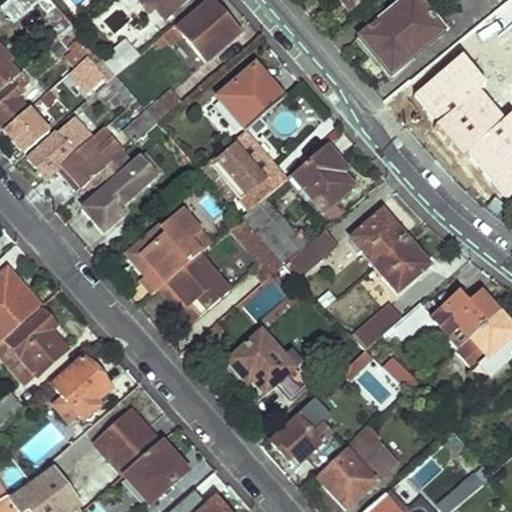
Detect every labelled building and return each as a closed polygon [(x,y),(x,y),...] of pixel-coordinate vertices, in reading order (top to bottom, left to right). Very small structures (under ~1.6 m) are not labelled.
[(46,0),(10,0),(0,8),(15,24),(38,4),(47,15),(54,8),(46,0)] [(188,0),(159,0),(171,14),(188,0)] [(339,0),(349,11),(362,0),(339,0)] [(444,33),(417,0),(406,0),(358,38),(371,55),(373,53),(392,76),(444,33)] [(178,32),(174,28),(140,57),(132,64),(136,70),(167,44),(171,48),(183,38),(205,63),(238,35),(210,2),(178,32)] [(72,43),(67,36),(62,41),(68,46),(72,43)] [(95,54),(83,40),(69,51),(72,53),(67,59),(77,70),(95,54)] [(125,41),(101,61),(105,65),(107,68),(116,78),(132,64),(140,57),(125,41)] [(0,48),(0,93),(19,78),(8,65),(13,63),(0,48)] [(101,61),(95,54),(77,70),(71,75),(88,94),(105,80),(97,71),(105,65),(101,61)] [(461,58),(413,98),(434,129),(438,125),(465,156),(460,160),(506,202),(511,197),(511,118),(510,117),(504,122),(479,92),(485,87),(461,58)] [(271,86),(255,67),(217,100),(245,133),(288,98),(275,84),(271,86)] [(116,78),(107,68),(103,71),(112,81),(116,78)] [(29,83),(23,75),(19,78),(0,93),(0,127),(4,132),(29,111),(19,100),(23,95),(19,92),(29,83)] [(112,81),(108,85),(129,109),(137,102),(116,78),(112,81)] [(57,97),(52,91),(42,99),(48,106),(57,97)] [(172,92),(147,112),(158,125),(183,105),(172,92)] [(46,131),(29,111),(4,132),(22,151),(46,131)] [(158,125),(147,112),(143,115),(147,120),(131,135),(138,143),(158,125)] [(94,139),(76,119),(28,160),(47,180),(63,167),(94,139)] [(107,154),(94,139),(63,167),(83,190),(91,183),(123,156),(124,155),(117,146),(107,154)] [(231,144),(199,171),(242,221),(266,201),(255,189),(246,196),(217,164),(235,149),(231,144)] [(264,182),(235,149),(217,164),(246,196),(255,189),(264,182)] [(341,165),(326,149),(293,177),(323,215),(353,190),(335,170),(341,165)] [(123,156),(91,183),(101,195),(81,211),(103,236),(125,216),(120,210),(161,174),(145,156),(133,166),(123,156)] [(296,236),(266,201),(242,221),(284,269),(302,253),(307,249),(296,236)] [(175,209),(148,233),(155,241),(141,253),(152,266),(144,273),(139,277),(155,296),(211,248),(175,209)] [(405,240),(383,215),(352,241),(374,267),(405,240)] [(284,269),(242,221),(231,230),(262,266),(254,273),(265,285),(284,269)] [(317,241),(306,228),(296,236),(307,249),(317,241)] [(126,251),(144,273),(152,266),(141,253),(155,241),(148,233),(126,251)] [(336,245),(325,233),(317,241),(307,249),(302,253),(313,266),(336,245)] [(428,267),(405,240),(374,267),(397,294),(428,267)] [(0,278),(0,345),(41,309),(24,290),(20,293),(4,275),(0,278)] [(207,310),(179,279),(153,301),(181,332),(207,310)] [(257,325),(290,299),(274,280),(241,306),(257,325)] [(450,341),(458,349),(497,315),(480,296),(468,306),(459,295),(432,319),(420,306),(402,321),(393,329),(413,353),(440,330),(450,341)] [(402,321),(391,308),(368,328),(372,331),(365,337),(372,345),(378,339),(379,342),(393,329),(402,321)] [(43,313),(8,344),(37,378),(66,353),(50,334),(57,329),(43,313)] [(511,337),(511,331),(497,315),(458,349),(456,351),(475,373),(470,377),(480,387),(511,358),(511,345),(508,341),(511,337)] [(225,338),(215,328),(193,347),(203,358),(225,338)] [(284,360),(260,334),(227,363),(235,373),(240,377),(244,379),(248,378),(266,397),(278,387),(290,402),(316,379),(294,353),(284,360)] [(450,341),(445,346),(453,354),(456,351),(458,349),(450,341)] [(2,350),(0,352),(0,365),(8,358),(2,350)] [(364,375),(380,405),(414,386),(398,357),(364,375)] [(83,360),(53,387),(80,418),(110,390),(83,360)] [(3,408),(0,411),(0,430),(13,419),(3,408)] [(132,412),(94,446),(124,478),(161,446),(132,412)] [(310,427),(301,418),(271,444),(284,458),(289,454),(298,466),(330,438),(315,422),(310,427)] [(19,448),(33,464),(65,438),(51,422),(19,448)] [(345,510),(397,464),(378,442),(371,449),(361,437),(316,479),(345,510)] [(161,446),(124,478),(135,490),(127,497),(132,503),(139,496),(151,508),(187,476),(161,446)] [(68,449),(51,464),(56,469),(73,455),(68,449)] [(430,452),(404,478),(417,491),(443,465),(430,452)] [(71,511),(78,507),(52,473),(13,502),(19,511),(26,511),(29,510),(31,511),(71,511)] [(452,511),(475,491),(463,477),(453,485),(458,489),(438,507),(442,511),(452,511)] [(500,503),(483,484),(475,491),(491,511),(500,503)] [(400,511),(385,495),(366,511),(400,511)] [(226,511),(215,499),(199,511),(226,511)]
